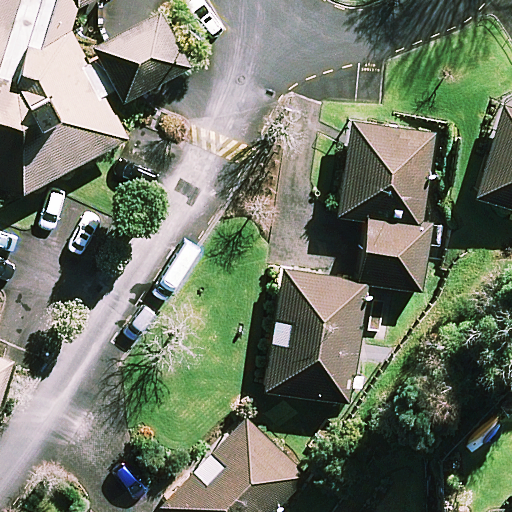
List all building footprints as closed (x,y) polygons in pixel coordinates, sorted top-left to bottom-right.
[(11,0),(0,39),(0,76),(15,81),(25,50),(69,29),(76,6),(90,0),(11,0)] [(0,0),(0,392),(9,361),(0,358),(0,188),(21,195),(125,140),(69,29),(25,50),(15,81),(0,76),(0,39),(11,0),(0,0)] [(155,11),(88,46),(118,103),(185,68),(155,11)] [(511,110),(502,107),(474,204),(511,215),(511,110)] [(430,142),(346,133),(337,217),(365,220),(358,282),(278,270),(261,392),(347,404),(364,286),(421,292),(428,226),(421,226),(430,142)] [(273,511),(304,479),(239,417),(157,504),(164,511),(89,511),(88,511),(87,511),(273,511)]
